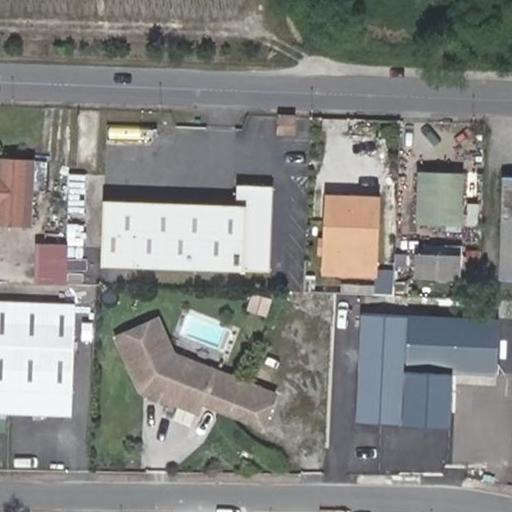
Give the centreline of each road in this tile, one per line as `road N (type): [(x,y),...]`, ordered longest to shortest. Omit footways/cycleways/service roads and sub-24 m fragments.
road 1 (residential): [(0,497),(451,501),(511,511)]
road 2 (tertiary): [(0,81),(511,100)]
road 3 (track): [(0,25),(229,28),(376,94)]
